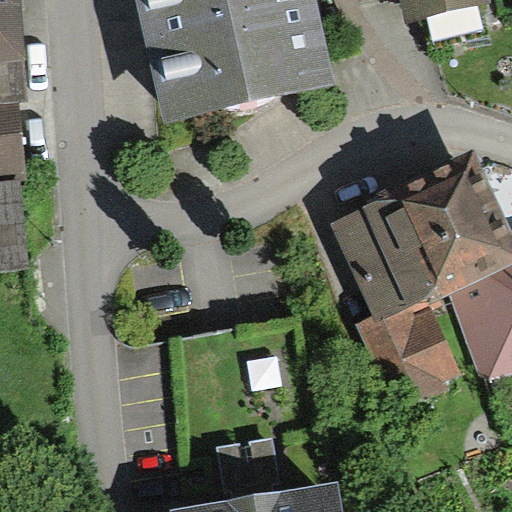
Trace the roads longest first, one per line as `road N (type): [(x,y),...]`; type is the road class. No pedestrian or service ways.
road 1 (residential): [(82,221),(183,213),(402,127),(474,129),(511,142)]
road 2 (residential): [(82,221),(109,511)]
road 3 (residential): [(62,0),(82,221)]
